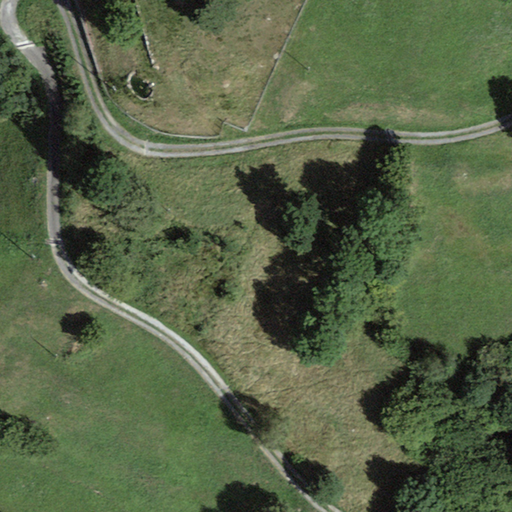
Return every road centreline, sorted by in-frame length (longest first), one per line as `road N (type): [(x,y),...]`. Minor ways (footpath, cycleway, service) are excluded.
road 1 (track): [(10,0),(7,28),(46,74),(54,106),(54,240),(63,268),(87,293),(176,342),(332,511)]
road 2 (track): [(511,118),(431,139),(312,134),(227,151),(133,147),(105,119),(56,0)]
